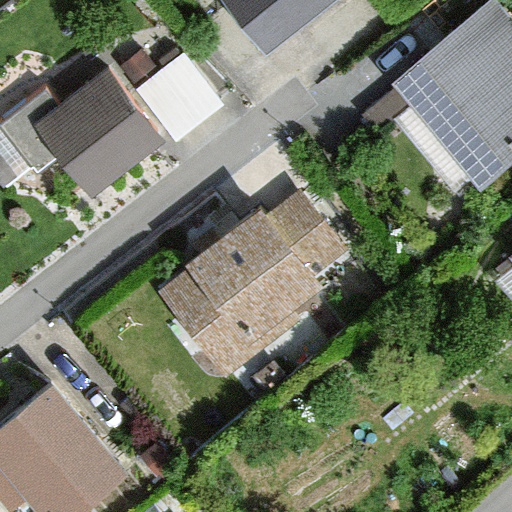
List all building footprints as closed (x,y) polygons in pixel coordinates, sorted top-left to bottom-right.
[(235,0),(268,41),(319,0),(235,0)] [(511,18),(497,0),(459,0),(378,66),(467,176),(511,139),(511,18)] [(79,181),(151,125),(95,54),(24,110),(79,181)] [(280,177),(155,268),(220,357),(345,266),(280,177)] [(36,365),(0,393),(0,464),(37,511),(42,511),(110,458),(36,365)]
